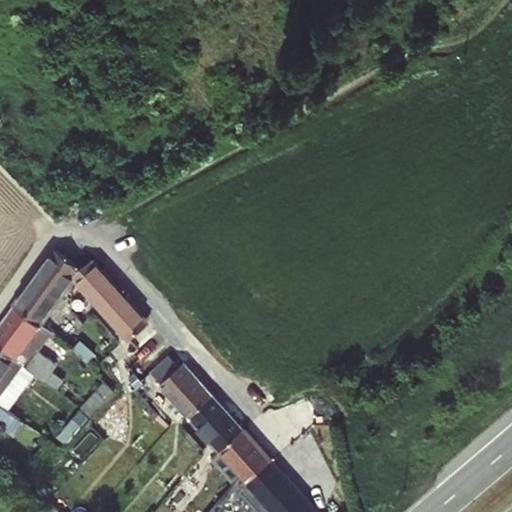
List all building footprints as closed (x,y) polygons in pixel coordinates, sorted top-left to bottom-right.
[(16,304),(43,324),(77,275),(82,270),(55,249),(16,304)] [(104,309),(122,293),(94,261),(82,270),(77,275),(76,279),(104,309)] [(122,293),(104,309),(131,340),(150,325),(122,293)] [(43,324),(16,304),(0,326),(0,346),(46,381),(53,372),(34,358),(53,332),(43,324)] [(67,326),(59,336),(93,365),(102,356),(67,326)] [(152,339),(134,355),(142,364),(160,348),(152,339)] [(0,382),(6,375),(35,397),(46,381),(0,346),(0,382)] [(154,372),(164,383),(161,386),(190,418),(215,396),(186,364),(182,368),(172,357),(154,372)] [(107,386),(86,408),(95,416),(115,393),(107,386)] [(155,391),(146,400),(151,406),(160,396),(155,391)] [(215,396),(190,418),(221,452),(245,430),(215,396)] [(23,419),(0,403),(0,418),(1,416),(17,428),(23,419)] [(249,484),(273,462),(245,430),(221,452),(249,484)] [(205,466),(211,473),(219,466),(221,464),(215,457),(213,459),(205,466)] [(317,511),(273,462),(249,484),(273,511),(317,511)] [(211,473),(205,466),(199,471),(206,478),(211,473)] [(199,489),(190,480),(180,491),(190,499),(199,489)] [(231,488),(209,511),(234,511),(244,501),(231,488)]
